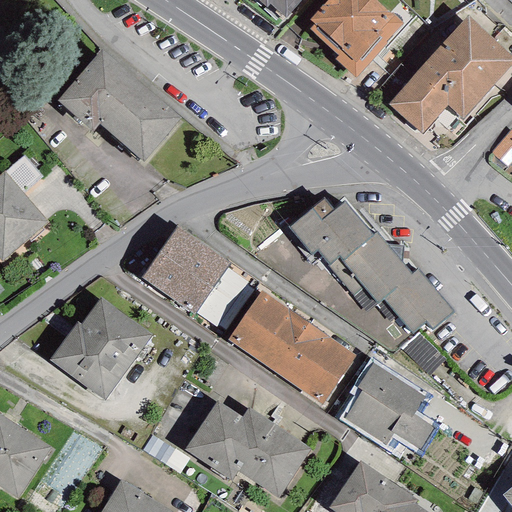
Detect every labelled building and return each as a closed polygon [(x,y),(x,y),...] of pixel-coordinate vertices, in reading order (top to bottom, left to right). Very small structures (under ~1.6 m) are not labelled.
[(274,0),(284,9),(292,0),(264,0),(265,0),(274,0)] [(355,69),(394,26),(365,0),(336,0),(333,4),(315,23),(320,28),(315,33),(355,69)] [(463,115),(511,64),(469,25),(394,106),(420,131),(448,101),(463,115)] [(173,122),(100,58),(59,104),(90,132),(99,122),(141,158),(173,122)] [(506,165),(511,158),(511,131),(492,153),(506,165)] [(18,197),(40,178),(23,158),(1,177),(4,180),(18,197)] [(0,255),(2,257),(41,224),(18,197),(4,180),(0,183),(0,255)] [(345,261),(366,285),(379,302),(386,297),(413,330),(425,320),(433,329),(451,314),(415,272),(409,277),(374,235),(371,238),(343,205),(334,213),(324,201),(319,206),(291,229),(311,253),(317,248),(330,264),(340,255),(345,261)] [(192,311),(223,268),(177,235),(146,279),(192,311)] [(353,295),(366,285),(345,261),(340,255),(330,264),(328,265),(353,295)] [(320,399),(348,358),(261,299),(233,341),(320,399)] [(145,339),(100,305),(81,331),(79,329),(56,360),(103,396),(145,339)] [(417,447),(429,429),(410,416),(421,400),(373,368),(360,387),(367,392),(350,418),(385,441),(392,430),(417,447)] [(243,425),(218,409),(191,450),(231,476),(237,467),(278,493),(305,452),(250,415),(243,425)] [(0,483),(15,493),(43,450),(0,423),(0,483)] [(414,511),(406,506),(409,502),(359,468),(333,507),(339,511),(414,511)] [(160,511),(120,487),(105,511),(160,511)]
